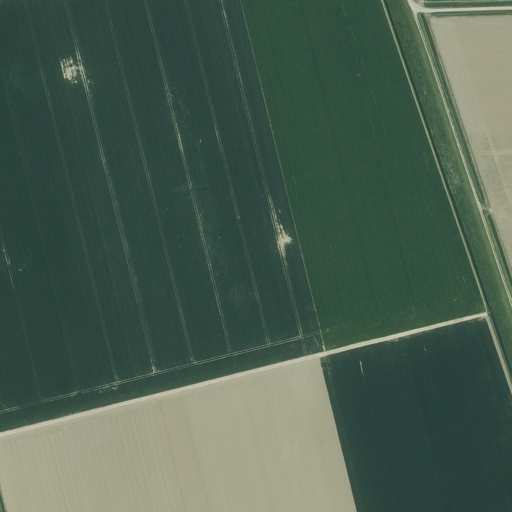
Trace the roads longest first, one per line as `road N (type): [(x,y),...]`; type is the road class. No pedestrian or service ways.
road 1 (track): [(380,341),(0,437)]
road 2 (track): [(413,8),(511,301)]
